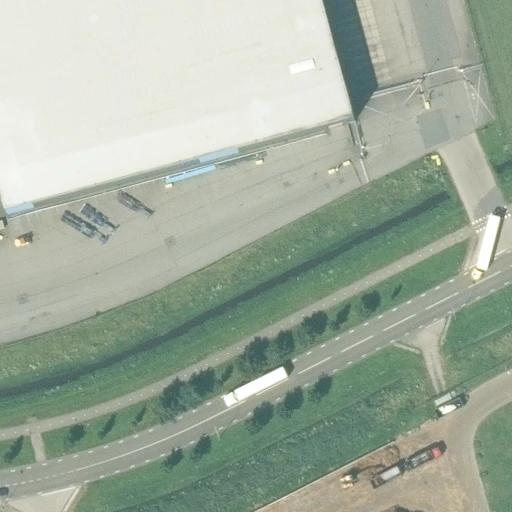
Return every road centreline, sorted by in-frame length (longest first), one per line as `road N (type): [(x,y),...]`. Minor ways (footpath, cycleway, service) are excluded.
road 1 (unclassified): [(511,266),(167,439),(80,474),(0,493)]
road 2 (unknown): [(511,386),(478,432),(490,511)]
